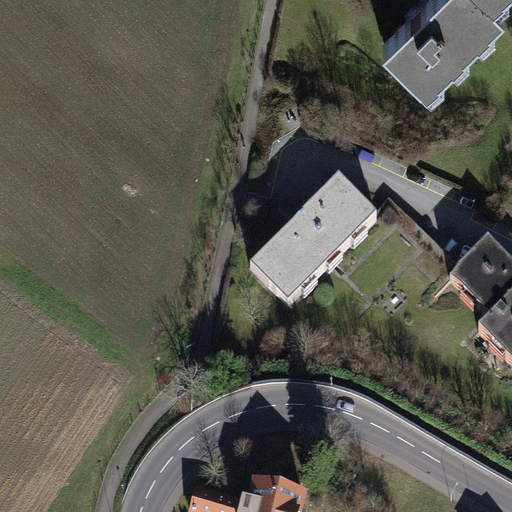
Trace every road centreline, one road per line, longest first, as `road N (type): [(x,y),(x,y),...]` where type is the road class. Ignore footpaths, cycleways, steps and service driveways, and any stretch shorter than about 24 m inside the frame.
road 1 (tertiary): [(140,511),(169,459),(192,437),(275,404),(360,418),(511,504)]
road 2 (residential): [(305,168),(335,161),(511,252)]
